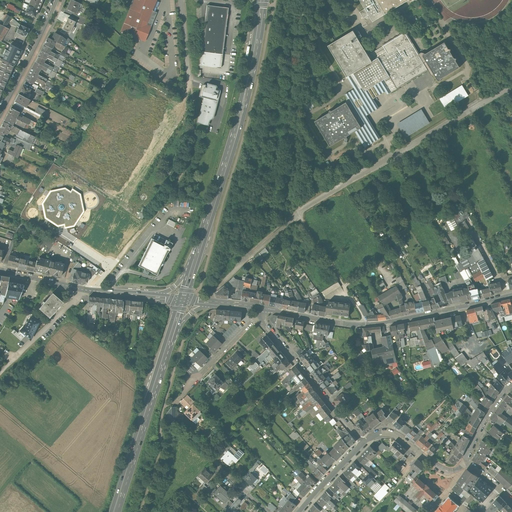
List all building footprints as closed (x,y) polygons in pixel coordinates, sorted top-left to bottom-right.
[(42,0),(30,0),(31,0),(29,5),(38,10),(42,0)] [(79,4),(71,0),(67,9),(77,13),(79,8),(77,7),(79,4)] [(133,0),(121,32),(145,42),(157,13),(152,11),(156,0),(133,0)] [(409,0),(359,0),(365,9),(360,12),(365,21),(370,18),(373,23),(407,2),(409,0)] [(9,4),(7,8),(20,13),(21,9),(9,4)] [(38,10),(29,5),(26,13),(35,17),(38,10)] [(228,8),(206,5),(201,52),(200,57),(200,59),(200,66),(221,69),(222,55),(227,17),(228,8)] [(1,21),(0,20),(0,35),(11,18),(6,14),(1,21)] [(68,18),(62,30),(70,33),(75,22),(68,18)] [(29,30),(20,25),(14,20),(12,23),(16,26),(18,26),(19,27),(16,33),(26,37),(29,30)] [(406,33),(369,56),(354,31),(329,46),(355,89),(345,95),(347,98),(346,102),(332,111),(330,110),(329,113),(315,121),(331,147),(345,138),(347,139),(347,136),(355,132),(365,148),(381,139),(366,115),(377,109),(371,98),(385,89),(388,95),(428,71),(426,67),(429,66),(438,81),(439,81),(441,81),(441,79),(460,68),(456,61),(457,59),(455,58),(451,52),(452,50),(449,49),(445,42),(426,54),(422,53),(419,55),(406,33)] [(62,37),(55,33),(53,36),(51,39),(52,39),(51,40),(62,45),(65,40),(62,37)] [(51,40),(48,38),(44,45),(51,49),(52,49),(54,45),(60,49),(62,45),(51,40)] [(3,60),(14,64),(15,65),(21,50),(11,45),(8,51),(5,49),(3,54),(5,55),(3,60)] [(51,49),(44,45),(41,51),(53,57),(55,54),(51,52),(50,51),(51,49)] [(41,51),(38,56),(45,60),(46,58),(47,57),(48,58),(51,60),(53,57),(41,51)] [(45,60),(38,56),(35,62),(47,69),(51,71),(53,67),(51,67),(45,63),(44,63),(44,62),(45,60)] [(58,59),(53,57),(51,60),(55,62),(54,65),(57,67),(60,61),(58,59)] [(14,64),(3,60),(2,62),(0,65),(0,77),(6,80),(14,64)] [(47,69),(35,62),(32,68),(39,72),(40,70),(42,69),(42,70),(45,71),(47,69)] [(39,72),(32,68),(29,74),(45,82),(46,80),(46,79),(45,78),(38,75),(38,74),(39,72)] [(51,71),(47,69),(45,71),(48,73),(48,74),(48,75),(48,76),(52,78),(55,73),(51,71)] [(45,82),(29,74),(25,80),(32,84),(34,81),(35,81),(42,85),(43,85),(44,83),(45,82)] [(216,86),(207,84),(207,86),(204,86),(203,87),(202,88),(200,97),(203,98),(197,123),(207,126),(209,120),(212,118),(219,92),(219,91),(218,90),(217,89),(215,89),(216,86)] [(30,89),(23,85),(19,94),(26,98),(30,89)] [(462,85),(440,99),(446,109),(468,96),(462,85)] [(26,98),(19,94),(14,102),(26,108),(28,103),(30,99),(26,98)] [(47,112),(38,107),(35,112),(44,118),(47,112)] [(31,120),(23,116),(22,118),(20,117),(18,117),(17,116),(20,112),(11,108),(10,110),(8,115),(26,124),(28,125),(28,124),(30,121),(31,120)] [(421,110),(398,124),(406,137),(429,123),(421,110)] [(26,124),(8,115),(4,121),(13,125),(14,123),(15,123),(16,124),(24,128),(24,127),(26,124)] [(24,131),(4,122),(0,128),(0,135),(3,137),(4,134),(7,135),(9,130),(10,130),(10,129),(12,130),(12,131),(27,139),(26,142),(31,144),(35,137),(28,134),(27,133),(26,132),(24,131)] [(3,137),(0,135),(0,149),(1,150),(3,147),(4,147),(5,146),(5,147),(6,145),(8,146),(8,145),(1,142),(3,137)] [(26,142),(15,137),(14,139),(10,138),(9,139),(3,137),(1,142),(8,145),(10,141),(29,150),(32,144),(31,144),(26,142)] [(13,152),(8,150),(7,153),(16,157),(19,159),(22,153),(27,155),(29,150),(10,141),(8,145),(8,146),(9,147),(10,146),(15,148),(13,152)] [(16,157),(9,154),(6,160),(13,163),(16,157)] [(150,182),(145,191),(147,192),(153,184),(150,182)] [(50,192),(42,204),(45,218),(57,225),(58,223),(60,223),(61,225),(64,224),(65,228),(74,226),(83,211),(80,195),(72,190),(70,192),(65,189),(50,192)] [(20,194),(14,202),(25,210),(31,203),(20,194)] [(460,206),(449,212),(454,218),(461,215),(463,213),(460,206)] [(454,218),(453,219),(457,225),(463,222),(464,221),(463,219),(461,215),(454,218)] [(453,219),(447,222),(451,231),(458,227),(457,225),(453,219)] [(176,223),(169,220),(166,224),(174,228),(176,223)] [(463,222),(457,225),(458,227),(461,233),(464,231),(465,226),(463,222)] [(164,245),(152,239),(138,266),(152,272),(151,273),(157,276),(159,270),(161,266),(162,266),(164,262),(163,261),(168,252),(168,253),(173,243),(166,240),(164,245)] [(475,248),(470,239),(465,241),(470,250),(475,248)] [(266,248),(255,256),(258,260),(260,258),(261,260),(270,253),(266,248)] [(491,278),(482,260),(475,248),(470,250),(477,263),(486,280),(491,278)] [(20,258),(9,256),(7,265),(18,267),(20,258)] [(28,261),(20,258),(18,267),(26,269),(28,261)] [(39,261),(36,261),(36,263),(34,272),(41,274),(45,261),(45,260),(40,258),(39,261)] [(61,264),(48,260),(48,262),(45,261),(42,272),(53,275),(53,274),(61,277),(64,266),(61,265),(61,264)] [(36,263),(28,261),(26,269),(34,272),(36,263)] [(83,272),(77,271),(81,265),(78,262),(72,269),(69,281),(83,285),(85,284),(86,281),(87,282),(89,274),(83,272)] [(461,262),(455,266),(459,271),(460,273),(465,269),(461,262)] [(477,263),(468,268),(472,276),(476,282),(479,280),(479,281),(482,286),(487,283),(486,281),(486,280),(477,263)] [(465,269),(460,273),(462,277),(464,281),(469,278),(470,278),(465,269)] [(459,271),(454,274),(457,279),(462,277),(460,273),(459,271)] [(249,275),(246,274),(244,285),(244,286),(247,286),(250,287),(251,285),(252,280),(248,279),(249,275)] [(4,286),(0,298),(4,300),(5,297),(8,286),(8,282),(9,277),(1,276),(0,283),(0,284),(5,285),(5,287),(4,286)] [(240,280),(233,277),(231,280),(227,283),(229,286),(239,288),(240,284),(244,285),(245,282),(240,280)] [(475,290),(473,291),(472,287),(473,286),(469,278),(464,281),(467,286),(468,289),(469,289),(472,298),(472,300),(483,298),(481,290),(476,291),(475,290)] [(259,282),(252,280),(251,285),(250,290),(250,292),(256,293),(258,286),(259,286),(259,284),(258,284),(259,282)] [(8,286),(5,297),(19,299),(24,285),(8,282),(8,286)] [(401,294),(398,289),(400,288),(401,290),(406,287),(404,282),(392,288),(397,296),(399,305),(401,304),(402,303),(401,300),(403,299),(402,298),(403,298),(401,294)] [(500,282),(488,285),(489,288),(492,293),(502,291),(500,282)] [(227,283),(215,294),(216,298),(228,299),(229,292),(227,290),(228,289),(227,288),(229,286),(227,283)] [(439,285),(439,283),(437,284),(437,286),(432,288),(434,293),(435,295),(438,293),(442,301),(438,303),(439,307),(450,305),(450,303),(445,294),(445,293),(441,284),(439,285)] [(239,288),(237,295),(232,294),(232,299),(242,300),(242,291),(244,286),(244,285),(240,284),(239,288)] [(335,284),(322,292),(325,297),(338,288),(335,284)] [(247,286),(244,286),(242,291),(242,300),(249,301),(250,292),(250,290),(249,290),(248,292),(246,292),(247,286)] [(465,288),(462,289),(462,287),(457,289),(460,301),(472,298),(469,289),(468,289),(466,289),(465,288)] [(268,295),(265,295),(265,293),(266,293),(267,290),(264,290),(263,295),(262,304),(270,305),(271,297),(273,289),(270,288),(269,290),(268,295)] [(392,288),(378,297),(381,304),(382,305),(385,303),(397,296),(392,288)] [(483,289),(481,290),(483,298),(493,295),(492,293),(489,288),(483,289)] [(417,289),(412,292),(416,301),(419,300),(420,303),(422,302),(418,293),(417,289)] [(453,291),(449,292),(450,293),(445,294),(450,303),(460,301),(457,289),(453,290),(453,291)] [(274,298),(271,297),(270,305),(275,306),(277,298),(277,295),(278,292),(276,292),(276,290),(275,290),(274,295),(274,298)] [(256,293),(250,292),(249,301),(262,304),(263,295),(262,294),(263,292),(258,291),(257,294),(256,293)] [(429,301),(427,301),(423,291),(418,293),(422,302),(424,311),(432,309),(435,308),(433,304),(432,300),(429,301)] [(53,293),(39,309),(49,318),(53,314),(52,314),(55,311),(58,309),(57,308),(59,305),(60,306),(63,303),(53,293)] [(288,300),(282,299),(281,308),(289,309),(291,301),(289,297),(288,293),(286,293),(285,293),(286,297),(287,297),(288,300)] [(294,300),(293,296),(289,297),(291,301),(289,309),(298,311),(299,302),(294,301),(294,300)] [(362,304),(356,296),(353,299),(358,306),(362,304)] [(97,298),(89,297),(88,306),(92,306),(92,310),(96,311),(97,298)] [(323,306),(321,299),(320,297),(317,298),(320,306),(318,315),(325,316),(326,314),(326,313),(327,307),(326,307),(323,306)] [(509,300),(500,302),(502,310),(504,316),(505,321),(511,319),(511,310),(510,304),(511,304),(509,300)] [(138,302),(130,301),(130,310),(134,311),(133,313),(137,314),(138,302)] [(302,303),(299,302),(298,311),(305,312),(305,310),(306,304),(302,303)] [(350,304),(333,302),(332,314),(332,315),(332,314),(348,316),(348,317),(349,317),(350,304)] [(414,302),(405,304),(405,306),(408,314),(417,312),(415,304),(414,302)] [(420,303),(415,304),(417,312),(424,311),(422,302),(420,303)] [(500,302),(491,304),(494,312),(499,311),(502,310),(500,302)] [(400,309),(392,312),(389,308),(388,308),(385,303),(382,305),(384,307),(391,318),(398,316),(403,315),(400,309)] [(405,306),(402,307),(401,304),(399,305),(400,307),(400,309),(403,315),(408,314),(405,306)] [(317,305),(315,306),(313,306),(312,314),(318,315),(320,306),(317,305)] [(367,311),(363,305),(359,307),(361,311),(364,316),(366,316),(367,321),(378,320),(377,315),(374,315),(374,314),(373,313),(371,309),(369,310),(367,311)] [(482,306),(466,310),(470,323),(470,324),(471,324),(470,323),(474,322),(474,323),(474,321),(478,320),(478,322),(476,314),(480,313),(482,321),(485,320),(483,311),(482,306)] [(381,308),(380,309),(383,315),(385,314),(386,319),(391,319),(391,318),(384,307),(381,308)] [(491,309),(489,310),(488,309),(486,309),(486,310),(483,311),(485,320),(495,318),(491,309)] [(230,311),(223,311),(222,319),(224,320),(226,320),(229,320),(230,311)] [(230,311),(229,320),(241,322),(242,313),(230,311)] [(383,315),(379,315),(375,311),(373,313),(374,314),(374,315),(377,315),(378,320),(386,319),(385,314),(383,315)] [(287,317),(278,315),(278,316),(277,320),(275,327),(280,328),(281,324),(285,325),(287,317)] [(40,322),(31,317),(25,327),(24,326),(20,331),(25,335),(29,339),(32,336),(40,322)] [(294,318),(287,317),(285,325),(292,326),(294,318)] [(451,317),(435,321),(436,326),(436,330),(437,332),(443,331),(442,330),(447,329),(448,330),(454,329),(453,324),(451,318),(451,317)] [(461,317),(456,318),(456,317),(451,318),(453,327),(458,326),(458,327),(463,326),(461,317)] [(434,318),(426,319),(428,327),(433,327),(432,327),(433,330),(436,330),(436,326),(435,321),(434,318)] [(426,319),(418,321),(420,329),(422,335),(422,336),(426,335),(423,329),(428,327),(426,319)] [(304,322),(297,320),(295,329),(303,330),(304,324),(304,322)] [(418,321),(412,322),(414,330),(417,330),(419,336),(422,335),(420,329),(418,321)] [(322,325),(315,323),(314,331),(315,332),(313,340),(317,340),(319,341),(322,325)] [(234,324),(223,336),(226,339),(238,327),(234,324)] [(330,326),(322,325),(319,341),(322,341),(323,340),(324,334),(325,334),(325,335),(327,336),(328,336),(329,332),(330,326)] [(397,325),(390,327),(392,336),(396,335),(397,342),(400,342),(399,334),(397,325)] [(390,335),(385,336),(384,327),(380,327),(381,331),(384,347),(393,345),(390,335)] [(371,332),(371,328),(363,329),(363,334),(364,337),(371,336),(371,332)] [(20,331),(18,333),(14,330),(12,332),(21,340),(25,335),(20,331)] [(220,338),(213,331),(211,334),(213,336),(217,340),(220,338)] [(267,335),(259,342),(266,350),(273,343),(267,335)] [(429,342),(426,335),(422,336),(423,341),(427,351),(432,348),(429,342)] [(217,340),(213,336),(209,340),(218,348),(222,344),(217,340)] [(371,336),(364,337),(365,345),(369,344),(372,344),(371,336)] [(436,338),(432,340),(436,348),(445,343),(443,341),(440,336),(436,338)] [(411,347),(419,346),(418,337),(410,338),(411,347)] [(459,355),(450,340),(449,340),(447,338),(443,341),(445,343),(453,356),(461,366),(466,362),(467,361),(461,353),(459,355)] [(218,348),(209,340),(205,343),(211,348),(214,352),(218,348)] [(300,349),(293,340),(289,343),(296,352),(300,349)] [(432,348),(427,351),(429,358),(431,364),(431,366),(442,361),(436,348),(432,340),(429,342),(432,348)] [(281,352),(273,343),(266,350),(271,355),(273,358),(281,352)] [(373,349),(371,350),(373,359),(395,354),(393,345),(384,347),(373,349)] [(241,348),(237,352),(242,357),(246,353),(241,348)] [(511,352),(510,348),(503,353),(501,351),(500,352),(505,358),(504,359),(508,364),(511,360),(511,352)] [(203,354),(199,350),(195,354),(204,363),(207,359),(203,354)] [(303,351),(299,354),(299,355),(299,356),(302,361),(310,355),(306,350),(304,352),(303,350),(302,351),(303,351)] [(255,351),(252,354),(253,355),(250,357),(254,361),(259,357),(259,356),(255,351)] [(358,351),(354,355),(358,361),(363,357),(358,351)] [(281,352),(273,358),(278,363),(276,364),(275,363),(270,367),(272,370),(274,369),(286,358),(281,352)] [(483,352),(471,360),(470,359),(467,361),(466,362),(473,368),(486,356),(484,353),(483,352)] [(236,353),(231,358),(237,365),(242,359),(236,353)] [(204,363),(195,354),(191,358),(196,363),(200,367),(204,363)] [(395,354),(373,359),(378,365),(396,362),(395,354)] [(262,361),(257,365),(261,370),(273,358),(271,355),(263,362),(262,361)] [(310,355),(302,361),(306,365),(313,360),(310,355)] [(367,362),(363,357),(358,361),(362,366),(367,362)] [(231,358),(225,364),(232,370),(237,365),(231,358)] [(286,358),(274,369),(276,371),(280,367),(283,370),(286,367),(291,363),(286,358)] [(313,360),(306,365),(312,373),(318,368),(323,363),(321,361),(318,364),(318,363),(315,365),(313,362),(314,361),(313,360)] [(318,368),(312,373),(315,377),(328,367),(326,364),(323,367),(323,368),(320,370),(318,368)] [(500,365),(495,370),(495,371),(498,375),(504,370),(500,365)] [(228,371),(223,366),(220,369),(225,374),(228,371)] [(295,366),(289,372),(291,374),(281,382),(284,385),(286,383),(299,372),(295,366)] [(328,367),(315,377),(319,382),(325,377),(327,376),(325,373),(329,370),(330,370),(328,367)] [(395,375),(400,372),(397,367),(392,371),(395,375)] [(498,375),(497,376),(501,381),(508,376),(511,379),(511,378),(511,372),(510,374),(510,373),(508,375),(504,370),(498,375)] [(299,372),(286,383),(288,385),(294,380),(294,381),(295,379),(299,383),(305,378),(304,378),(305,378),(299,372)] [(329,376),(326,378),(325,377),(319,382),(324,389),(336,380),(341,376),(338,372),(330,378),(329,376)] [(215,374),(212,377),(211,377),(210,377),(209,378),(210,379),(207,382),(209,385),(208,386),(211,389),(212,388),(215,391),(223,383),(215,374)] [(508,376),(501,381),(504,385),(511,379),(508,376)] [(299,383),(296,386),(298,388),(301,386),(303,388),(308,383),(305,378),(299,383)] [(336,380),(324,389),(330,396),(337,390),(334,386),(338,383),(336,380)] [(503,386),(497,380),(495,384),(493,386),(499,391),(503,386)] [(303,388),(302,389),(304,391),(302,393),(297,397),(299,399),(301,398),(305,394),(312,388),(308,383),(303,388)] [(492,385),(487,393),(494,398),(499,391),(493,386),(492,385)] [(312,388),(305,394),(301,398),(302,400),(306,397),(307,396),(309,398),(316,393),(312,388)] [(481,389),(477,392),(484,399),(485,397),(483,393),(481,389)] [(309,403),(302,409),(303,411),(305,410),(320,398),(316,393),(309,398),(312,401),(309,403)] [(342,394),(340,396),(339,396),(336,398),(334,400),(339,407),(347,401),(345,398),(346,398),(342,394)] [(198,406),(187,395),(180,402),(185,407),(186,406),(189,408),(184,413),(192,421),(201,413),(196,408),(198,406)] [(511,402),(511,398),(508,395),(503,401),(508,404),(509,402),(511,403),(511,402)] [(492,402),(485,397),(484,399),(481,403),(488,408),(492,402)] [(320,398),(305,410),(307,413),(316,405),(319,409),(325,404),(320,398)] [(473,401),(473,400),(469,403),(474,409),(472,413),(473,414),(471,418),(478,423),(484,413),(477,408),(478,406),(477,405),(473,401)] [(369,401),(361,407),(365,411),(372,405),(369,401)] [(508,404),(503,401),(499,407),(503,410),(504,409),(506,406),(509,409),(511,404),(511,403),(509,402),(508,404)] [(478,423),(471,418),(464,411),(467,408),(463,404),(461,403),(457,409),(459,411),(469,421),(468,422),(469,423),(476,428),(478,423)] [(325,404),(319,409),(321,411),(319,413),(323,418),(323,419),(328,415),(332,412),(325,404)] [(399,404),(386,419),(392,423),(397,416),(395,413),(396,413),(401,406),(399,404)] [(171,407),(164,417),(172,423),(176,418),(177,412),(175,412),(174,407),(171,407)] [(385,407),(375,415),(380,422),(381,422),(385,418),(386,418),(383,414),(387,411),(385,407)] [(499,407),(493,415),(490,419),(494,422),(496,423),(499,426),(502,422),(503,423),(507,418),(501,413),(503,410),(499,407)] [(365,418),(361,413),(357,416),(360,420),(361,420),(364,425),(368,422),(365,418)] [(369,416),(365,418),(368,422),(373,428),(380,422),(374,413),(369,416)] [(331,420),(328,415),(323,419),(323,418),(323,419),(327,423),(331,420)] [(400,416),(393,424),(399,429),(404,425),(406,422),(403,420),(404,419),(400,416)] [(511,421),(507,418),(503,423),(511,429),(511,421)] [(360,420),(354,425),(361,435),(362,436),(363,436),(373,428),(368,422),(364,425),(361,420),(360,420)] [(420,420),(412,429),(414,431),(416,429),(422,423),(421,422),(421,421),(420,420)] [(476,428),(469,423),(466,429),(473,433),(476,428)] [(499,426),(496,423),(494,425),(503,433),(505,430),(499,426)] [(404,425),(399,429),(406,435),(411,431),(404,425)] [(503,433),(494,425),(488,432),(497,439),(503,433)] [(414,431),(412,429),(411,431),(406,435),(412,440),(417,433),(414,431)] [(465,430),(464,429),(464,430),(463,429),(461,432),(464,433),(463,435),(461,438),(469,442),(470,439),(473,433),(466,429),(465,430)] [(487,433),(482,440),(487,443),(491,436),(487,433)] [(345,438),(343,440),(349,447),(355,442),(349,434),(345,438)] [(422,436),(416,443),(421,447),(427,441),(429,438),(431,436),(429,434),(425,438),(425,439),(422,436)] [(444,435),(432,445),(434,447),(446,437),(444,435)] [(461,438),(459,437),(455,446),(463,454),(469,442),(461,438)] [(339,442),(334,446),(335,447),(341,453),(349,447),(343,440),(343,439),(342,439),(343,440),(339,442)] [(487,443),(482,440),(479,445),(480,446),(477,451),(485,456),(485,455),(487,455),(487,454),(488,455),(490,450),(489,449),(491,446),(488,444),(487,443)] [(395,441),(389,448),(395,453),(401,446),(395,441)] [(427,441),(421,447),(425,450),(431,444),(427,441)] [(455,446),(451,442),(447,445),(454,452),(453,454),(460,459),(463,454),(455,446)] [(382,443),(377,448),(381,452),(386,447),(382,443)] [(432,445),(427,452),(432,456),(437,450),(434,447),(432,445)] [(370,446),(363,453),(369,459),(375,454),(377,452),(375,451),(370,446)] [(401,446),(395,453),(401,458),(407,451),(401,446)] [(329,454),(329,455),(335,460),(336,461),(342,454),(341,453),(335,447),(329,454)] [(234,456),(228,451),(220,459),(221,460),(222,461),(222,460),(227,464),(229,466),(233,461),(235,462),(243,453),(239,449),(234,456)] [(485,456),(477,451),(472,460),(479,464),(482,460),(485,456)] [(335,460),(329,455),(329,454),(327,453),(325,455),(333,462),(335,460)] [(369,459),(363,453),(357,459),(364,465),(366,463),(369,459)] [(460,459),(453,454),(449,461),(454,465),(460,459)] [(333,462),(325,455),(321,459),(327,465),(328,466),(331,463),(331,464),(333,462)] [(320,458),(317,462),(313,459),(310,461),(312,463),(324,474),(327,470),(325,467),(327,465),(321,459),(320,458)] [(425,465),(417,459),(411,466),(416,471),(415,472),(414,473),(413,472),(411,473),(412,475),(411,476),(414,478),(416,476),(425,465)] [(488,465),(482,460),(479,464),(485,468),(488,465)] [(354,462),(349,468),(355,474),(360,468),(354,462)] [(501,469),(493,462),(492,463),(493,463),(492,465),(499,471),(501,469)] [(324,474),(312,463),(310,465),(312,467),(312,468),(314,469),(316,470),(313,473),(319,479),(324,474)] [(377,474),(367,465),(368,465),(366,463),(364,465),(362,467),(374,478),(377,474)] [(374,478),(362,467),(360,468),(355,474),(358,477),(361,479),(375,493),(382,486),(374,478)] [(498,472),(491,467),(488,471),(495,477),(498,472)] [(204,468),(196,477),(199,480),(201,478),(206,482),(212,475),(204,468)] [(355,474),(349,468),(344,473),(350,479),(354,475),(356,478),(358,477),(355,474)] [(511,477),(511,476),(501,469),(499,471),(498,472),(495,477),(507,489),(511,485),(511,484),(511,477)] [(474,474),(467,470),(465,470),(457,483),(466,491),(467,489),(470,491),(470,490),(479,478),(474,474)] [(316,482),(308,475),(306,477),(301,472),(298,475),(305,482),(304,482),(311,488),(316,482)] [(250,473),(244,480),(250,485),(253,482),(252,481),(255,478),(250,473)] [(305,482),(298,475),(296,477),(298,480),(297,480),(299,482),(300,482),(301,483),(301,482),(303,484),(297,490),(304,496),(311,488),(304,482),(305,482)] [(345,482),(340,477),(335,482),(342,489),(344,491),(349,487),(344,482),(345,482)] [(425,485),(418,478),(413,483),(413,484),(420,491),(416,496),(419,498),(423,493),(431,500),(436,494),(428,488),(429,487),(426,484),(425,485)] [(492,489),(479,478),(470,490),(482,501),(492,489)] [(335,482),(329,487),(334,492),(338,489),(339,491),(342,489),(335,482)] [(466,491),(457,483),(452,489),(458,495),(461,492),(463,494),(467,498),(470,494),(466,491)] [(206,488),(205,489),(212,495),(213,493),(216,490),(210,484),(206,488)] [(203,485),(198,491),(201,494),(205,489),(206,488),(203,485)] [(223,487),(220,485),(216,490),(213,493),(225,503),(232,495),(225,489),(225,488),(226,488),(225,487),(224,486),(223,487)] [(300,493),(295,490),(292,494),(296,498),(300,493)] [(332,497),(326,491),(321,496),(329,504),(333,508),(335,505),(330,501),(328,500),(332,497)] [(292,494),(291,493),(286,498),(289,500),(292,503),(296,498),(292,494)] [(463,494),(458,500),(462,504),(467,498),(463,494)] [(418,511),(399,495),(394,501),(406,511),(418,511)] [(329,504),(321,496),(317,501),(320,505),(322,507),(325,504),(326,505),(327,506),(329,504)] [(506,503),(499,496),(493,502),(497,505),(489,511),(494,511),(495,511),(499,508),(500,508),(506,503)] [(241,501),(237,498),(232,503),(228,508),(232,511),(237,506),(241,501)] [(448,498),(442,505),(449,511),(451,511),(457,505),(448,498)] [(289,500),(283,507),(289,511),(290,511),(296,506),(292,503),(289,500)] [(271,503),(267,507),(273,511),(277,508),(271,503)] [(506,503),(500,508),(503,511),(494,511),(495,511),(494,511),(508,511),(511,509),(506,503)]
